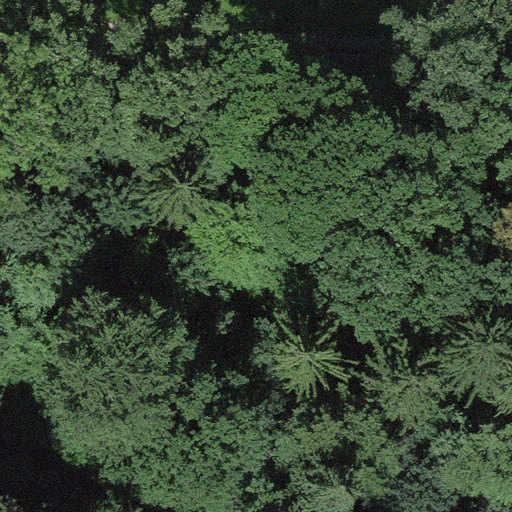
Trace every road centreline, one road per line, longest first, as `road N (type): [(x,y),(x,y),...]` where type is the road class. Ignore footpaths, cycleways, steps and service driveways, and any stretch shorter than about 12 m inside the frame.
road 1 (track): [(511,67),(0,20)]
road 2 (track): [(156,511),(0,442)]
